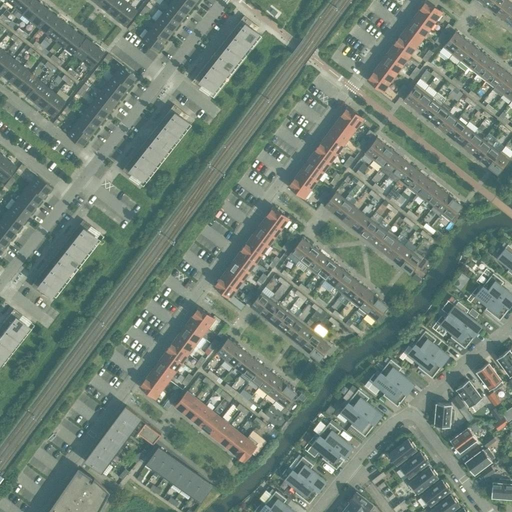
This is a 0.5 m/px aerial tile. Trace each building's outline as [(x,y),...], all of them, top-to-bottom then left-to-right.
[(23,14),(34,0),(20,0),(16,6),(24,12),(23,13),(23,14)] [(32,20),(43,6),(36,0),(34,0),(23,14),(32,20)] [(108,11),(116,0),(102,0),(100,4),(108,11)] [(117,17),(128,3),(124,0),(116,0),(108,11),(117,17)] [(191,7),(181,0),(173,0),(170,4),(184,16),(191,7)] [(441,11),(426,0),(420,10),(435,21),(441,11)] [(495,12),(505,0),(491,0),(487,6),(495,12)] [(504,19),(511,8),(511,3),(508,0),(505,0),(495,12),(504,19)] [(126,25),(137,10),(128,3),(117,17),(126,25)] [(184,16),(170,4),(163,13),(178,24),(184,16)] [(40,27),(52,12),(43,6),(32,20),(40,27)] [(435,21),(420,10),(413,18),(428,29),(435,21)] [(49,34),(60,19),(52,12),(40,27),(49,34)] [(178,24),(163,13),(156,21),(171,33),(178,24)] [(213,91),(259,33),(256,31),(259,27),(244,15),(192,81),(208,93),(211,89),(213,91)] [(422,38),(428,29),(413,18),(407,27),(422,38)] [(57,40),(69,26),(60,19),(49,34),(57,40)] [(171,33),(156,21),(149,30),(164,42),(171,33)] [(66,47),(77,32),(69,26),(57,40),(66,47)] [(422,38),(407,27),(400,36),(415,47),(422,38)] [(164,42),(149,30),(143,39),(157,50),(164,42)] [(452,54),(464,38),(455,31),(442,47),(452,54)] [(74,54),(86,38),(85,39),(77,32),(66,47),(74,54)] [(415,47),(400,36),(394,44),(409,55),(415,47)] [(83,59),(95,45),(86,38),(74,54),(75,54),(76,53),(83,59)] [(460,61),(473,45),(464,38),(452,54),(460,61)] [(409,55),(394,44),(388,53),(402,64),(409,55)] [(92,67),(104,52),(95,45),(83,59),(92,67)] [(469,67),(481,51),(473,45),(460,61),(469,67)] [(477,74),(490,58),(481,51),(469,67),(477,74)] [(0,71),(3,74),(15,60),(6,53),(0,60),(0,71)] [(402,64),(388,53),(381,62),(396,73),(402,64)] [(486,81),(498,65),(490,58),(477,74),(486,81)] [(12,81),(23,66),(15,60),(3,74),(12,81)] [(396,73),(381,62),(375,70),(390,81),(396,73)] [(136,77),(122,65),(115,74),(129,85),(136,77)] [(494,87),(507,71),(498,65),(486,81),(494,87)] [(20,88),(32,73),(23,66),(12,81),(20,88)] [(383,90),(390,81),(375,70),(368,79),(383,90)] [(502,94),(511,81),(511,75),(507,71),(494,87),(492,89),(501,96),(502,94)] [(28,95),(40,80),(32,73),(20,88),(28,94),(28,95)] [(129,85),(115,74),(108,83),(123,94),(129,85)] [(36,102),(48,87),(40,81),(41,80),(40,80),(28,95),(36,102)] [(511,101),(511,99),(511,81),(502,94),(511,101)] [(123,94),(108,83),(101,91),(116,103),(123,94)] [(412,106),(425,90),(416,83),(403,99),(412,106)] [(45,109),(56,94),(48,87),(36,102),(45,109)] [(421,112),(433,97),(425,90),(412,106),(421,112)] [(116,103),(101,91),(95,100),(109,111),(116,103)] [(54,116),(65,101),(56,94),(45,109),(54,116)] [(429,119),(443,102),(442,103),(433,97),(421,112),(429,119)] [(109,111),(95,100),(88,108),(102,120),(109,111)] [(438,126),(449,112),(451,109),(443,102),(429,119),(438,126)] [(143,180),(188,122),(186,120),(189,116),(174,104),(122,170),(137,182),(141,178),(143,180)] [(363,118),(348,107),(341,116),(356,127),(363,118)] [(102,120),(88,108),(81,117),(96,128),(102,120)] [(446,133),(457,119),(449,112),(438,126),(446,133)] [(356,127),(341,116),(334,124),(349,135),(356,127)] [(96,128),(81,117),(75,125),(89,137),(96,128)] [(455,139),(466,125),(457,119),(446,133),(455,139)] [(349,135),(334,124),(328,133),(343,144),(349,135)] [(89,137),(75,125),(68,134),(82,145),(89,137)] [(463,146),(474,132),(466,125),(455,139),(463,146)] [(472,153),(484,137),(484,136),(482,138),(474,132),(463,146),(472,153)] [(343,144),(328,133),(322,142),(336,153),(343,144)] [(373,160),(385,144),(376,137),(364,153),(373,160)] [(480,159),(493,143),(484,137),(472,153),(480,159)] [(336,153),(322,142),(315,150),(330,161),(336,153)] [(489,166),(501,150),(499,152),(492,145),(493,144),(493,143),(480,159),(489,166)] [(381,167),(394,151),(385,144),(373,160),(381,167)] [(330,161),(315,150),(309,159),(324,170),(330,161)] [(498,173),(510,157),(501,150),(489,166),(498,173)] [(388,176),(402,158),(394,151),(381,167),(382,167),(383,165),(391,172),(388,175),(388,176)] [(398,180),(411,164),(402,158),(388,176),(396,182),(398,180)] [(0,178),(3,180),(14,166),(5,159),(0,165),(0,178)] [(324,170),(309,159),(302,168),(317,179),(324,170)] [(407,187),(419,171),(411,164),(398,180),(407,187)] [(317,179),(302,168),(296,176),(311,188),(317,179)] [(415,194),(428,178),(419,171),(407,187),(415,194)] [(50,187),(35,175),(28,184),(43,195),(50,187)] [(311,188),(296,176),(289,185),(304,197),(311,188)] [(425,198),(436,184),(428,178),(415,194),(418,196),(419,194),(425,198)] [(43,195),(28,184),(22,192),(36,204),(43,195)] [(434,205),(445,191),(436,184),(425,198),(434,205)] [(334,212),(345,198),(336,191),(325,205),(334,212)] [(441,214),(453,198),(445,191),(434,205),(442,211),(440,213),(441,214)] [(36,204),(22,192),(15,201),(29,212),(36,204)] [(342,219),(353,205),(345,198),(334,212),(342,219)] [(450,221),(462,205),(453,198),(441,214),(450,221)] [(29,212),(15,201),(8,209),(23,221),(29,212)] [(351,225),(362,211),(353,205),(342,219),(351,225)] [(288,218),(273,207),(267,216),(281,227),(288,218)] [(23,221),(8,209),(2,218),(16,229),(23,221)] [(359,232),(372,216),(371,216),(370,218),(362,211),(351,225),(359,232)] [(281,227),(267,216),(260,224),(275,236),(281,227)] [(368,239),(380,223),(372,216),(359,232),(368,239)] [(16,229),(2,218),(0,219),(0,229),(10,237),(16,229)] [(52,295),(97,238),(95,236),(98,232),(83,220),(31,285),(46,297),(50,293),(52,295)] [(376,245),(389,229),(388,229),(387,231),(379,225),(380,223),(368,239),(376,245)] [(275,236),(260,224),(254,233),(269,244),(275,236)] [(10,237),(0,229),(0,244),(3,246),(10,237)] [(385,252),(397,236),(389,229),(376,245),(385,252)] [(269,244),(254,233),(247,242),(262,253),(269,244)] [(393,259),(404,245),(396,238),(397,236),(385,252),(393,259)] [(299,260),(311,244),(302,237),(291,251),(300,258),(298,260),(299,260)] [(511,246),(508,243),(507,244),(504,241),(501,245),(504,248),(497,257),(510,267),(507,270),(511,274),(511,246)] [(262,253),(247,242),(241,250),(256,262),(262,253)] [(307,267),(320,251),(311,244),(299,260),(307,267)] [(402,265),(414,250),(414,249),(412,251),(404,245),(393,259),(402,265)] [(256,262),(241,250),(234,259),(249,270),(256,262)] [(410,272),(423,257),(414,250),(402,265),(410,272)] [(316,274),(328,258),(320,251),(307,267),(316,274)] [(325,278),(336,264),(328,258),(316,274),(317,272),(325,278)] [(249,270),(234,259),(228,268),(243,279),(249,270)] [(334,285),(345,271),(336,264),(325,278),(334,285)] [(243,279),(228,268),(222,277),(236,288),(243,279)] [(511,303),(511,293),(501,285),(504,281),(493,272),(492,273),(489,270),(486,274),(489,277),(482,286),(479,283),(509,307),(511,303)] [(341,294),(353,278),(345,271),(334,285),(342,291),(340,293),(341,294)] [(236,288),(222,277),(215,286),(230,297),(236,288)] [(349,300),(362,284),(353,278),(341,294),(349,300)] [(499,320),(509,307),(479,283),(476,287),(479,290),(475,295),(487,305),(485,308),(499,320)] [(358,307),(370,291),(362,284),(349,300),(358,307)] [(259,312),(272,296),(271,296),(270,298),(261,291),(250,305),(259,312)] [(366,314),(379,298),(370,291),(358,307),(366,314)] [(268,319),(280,303),(272,296),(259,312),(268,319)] [(375,321),(388,305),(379,298),(366,314),(375,321)] [(482,326),(466,313),(469,309),(458,300),(457,301),(454,298),(451,302),(454,305),(447,314),(444,311),(474,335),(482,326)] [(276,325),(289,309),(280,303),(268,319),(276,325)] [(214,318),(199,307),(192,316),(207,327),(214,318)] [(0,361),(27,327),(25,325),(28,321),(13,309),(0,324),(0,361)] [(285,332),(297,316),(289,309),(276,325),(285,332)] [(474,335),(444,311),(441,315),(444,318),(440,323),(453,333),(450,336),(465,348),(474,335)] [(207,327),(192,316),(186,325),(201,336),(207,327)] [(293,339),(306,323),(297,316),(285,332),(293,339)] [(302,345),(314,330),(306,323),(293,339),(302,345)] [(201,336),(186,325),(179,333),(194,344),(201,336)] [(449,355),(433,342),(436,338),(425,330),(421,328),(418,332),(421,334),(415,343),(411,341),(441,365),(449,355)] [(310,352),(323,336),(314,330),(302,345),(310,352)] [(194,344),(179,333),(173,342),(188,353),(194,344)] [(319,359),(332,343),(323,336),(310,352),(319,359)] [(224,360),(237,344),(228,337),(217,351),(225,358),(224,360)] [(441,365),(411,341),(408,345),(411,347),(407,353),(420,363),(417,366),(432,377),(441,365)] [(188,353),(173,342),(167,351),(181,362),(188,353)] [(233,367),(245,351),(237,344),(224,360),(233,367)] [(511,374),(511,353),(508,349),(497,358),(510,375),(511,374)] [(181,362),(167,351),(160,359),(175,370),(181,362)] [(243,372),(254,358),(245,351),(233,367),(234,365),(243,372)] [(414,384),(398,371),(401,367),(390,358),(390,359),(387,356),(384,360),(387,363),(380,372),(377,369),(407,393),(414,384)] [(251,379),(262,364),(254,358),(243,372),(251,379)] [(175,370),(160,359),(154,368),(169,379),(175,370)] [(501,380),(488,362),(476,371),(490,389),(492,387),(494,391),(503,384),(501,381),(501,380)] [(258,387),(271,371),(262,364),(251,379),(259,385),(258,387)] [(169,379),(154,368),(147,377),(162,388),(169,379)] [(397,406),(407,393),(377,369),(374,373),(377,376),(372,381),(385,391),(383,394),(397,406)] [(267,394),(279,378),(271,371),(258,387),(267,394)] [(162,388),(147,377),(141,386),(155,397),(162,388)] [(275,400),(288,384),(279,378),(267,394),(275,400)] [(481,397),(468,379),(456,388),(470,406),(481,397)] [(284,407),(297,392),(288,384),(275,400),(284,407)] [(355,393),(348,402),(344,399),(375,423),(382,414),(366,401),(369,397),(358,388),(358,389),(355,386),(351,390),(355,393)] [(185,412),(196,398),(187,391),(176,405),(185,412)] [(500,401),(493,392),(488,396),(495,405),(500,401)] [(464,405),(457,395),(452,399),(459,409),(464,405)] [(193,419),(205,404),(196,398),(185,412),(193,419)] [(345,406),(340,411),(353,421),(351,424),(365,436),(375,423),(344,399),(341,403),(345,406)] [(454,411),(450,410),(451,404),(437,402),(435,425),(449,426),(449,422),(453,422),(454,411)] [(202,426),(213,411),(205,404),(193,419),(202,426)] [(134,428),(141,419),(140,418),(140,417),(126,405),(118,416),(134,428)] [(496,407),(491,411),(498,420),(503,416),(496,407)] [(210,432),(222,418),(213,411),(202,426),(210,432)] [(134,428),(118,416),(111,425),(127,436),(133,428),(134,428)] [(508,423),(504,417),(494,425),(498,430),(508,423)] [(219,439),(230,425),(222,418),(210,432),(219,439)] [(134,428),(133,428),(153,443),(161,434),(141,419),(134,428)] [(326,426),(319,435),(316,432),(346,456),(354,447),(337,434),(340,430),(330,421),(329,422),(326,419),(323,423),(326,426)] [(111,425),(105,433),(121,445),(127,436),(111,425)] [(227,446),(239,432),(230,425),(219,439),(227,446)] [(469,427),(450,440),(459,452),(477,438),(469,427)] [(247,438),(239,432),(227,446),(236,452),(247,438)] [(316,439),(311,444),(324,454),(322,457),(336,469),(346,456),(316,432),(313,436),(316,439)] [(121,445),(105,433),(99,442),(114,454),(121,445)] [(244,459),(258,442),(249,435),(247,438),(236,452),(244,459)] [(496,440),(492,435),(482,442),(486,447),(496,440)] [(389,453),(397,464),(416,449),(415,448),(416,447),(412,442),(411,442),(408,439),(389,453)] [(114,454),(99,442),(92,451),(108,462),(114,454)] [(158,447),(147,463),(156,469),(167,453),(158,447)] [(494,457),(488,448),(484,450),(483,448),(465,462),(474,473),(492,460),(491,459),(494,457)] [(108,462),(92,451),(85,460),(101,472),(108,462)] [(401,466),(409,476),(428,462),(427,460),(428,459),(424,454),(423,455),(420,451),(401,466)] [(167,453),(156,469),(165,475),(176,459),(167,453)] [(299,460),(292,469),(289,466),(289,467),(319,490),(327,481),(310,468),(313,464),(302,456),(299,454),(296,458),(299,460)] [(176,459),(165,475),(174,482),(185,465),(176,459)] [(185,465),(174,482),(183,488),(194,472),(185,465)] [(491,466),(481,473),(485,478),(495,471),(491,466)] [(295,492),(309,503),(319,490),(289,467),(286,470),(289,473),(284,479),(297,489),(295,492)] [(429,467),(407,483),(415,494),(437,477),(436,476),(437,475),(433,469),(432,470),(429,467)] [(97,511),(109,491),(94,477),(92,481),(90,480),(92,477),(79,468),(48,511),(97,511)] [(194,472),(183,488),(192,494),(203,478),(194,472)] [(203,478),(192,494),(201,500),(212,484),(203,478)] [(499,478),(499,482),(492,482),(491,496),(511,497),(511,483),(510,483),(511,479),(499,478)] [(442,479),(420,496),(428,506),(450,490),(449,488),(450,487),(446,482),(445,483),(442,479)] [(272,494),(265,503),(262,501),(275,511),(295,511),(283,502),(287,498),(276,490),(275,490),(272,488),(269,492),(272,494)] [(356,491),(349,500),(364,511),(370,511),(375,506),(356,491)] [(429,511),(449,511),(459,505),(458,504),(459,503),(455,497),(454,498),(451,494),(429,511)] [(408,505),(404,499),(399,504),(401,507),(403,509),(408,505)] [(364,511),(349,500),(350,501),(344,509),(347,511),(364,511)] [(258,511),(275,511),(262,501),(259,505),(262,507),(258,511)]
